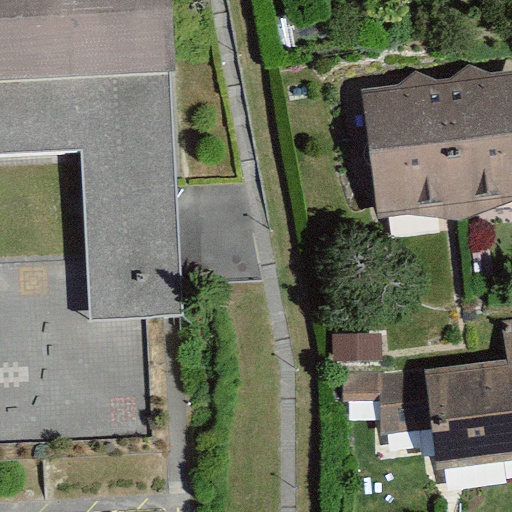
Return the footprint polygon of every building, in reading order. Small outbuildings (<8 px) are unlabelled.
[(0,0),(0,463),(170,455),(163,319),(184,318),(177,184),(175,143),(172,71),(168,0),(0,0)] [(352,227),(506,223),(503,80),(349,84),(352,227)] [(511,325),(489,327),(493,378),(511,376),(511,325)] [(374,376),(384,430),(414,424),(404,370),(374,376)] [(438,488),(511,481),(511,376),(493,378),(427,385),(438,488)]
